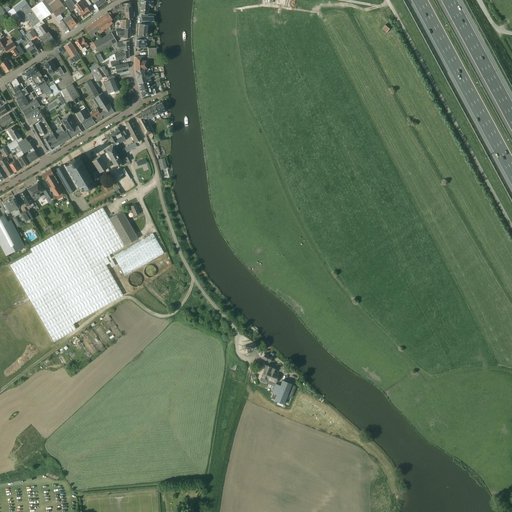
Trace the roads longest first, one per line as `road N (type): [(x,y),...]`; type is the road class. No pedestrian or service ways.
road 1 (track): [(233,0),(246,98),(307,231),(355,303),(431,378),(511,370)]
road 2 (residential): [(249,359),(178,255),(155,166),(129,113)]
road 3 (motorway): [(418,0),(511,173)]
road 4 (residential): [(122,0),(0,82)]
road 5 (motorway): [(511,116),(448,0)]
